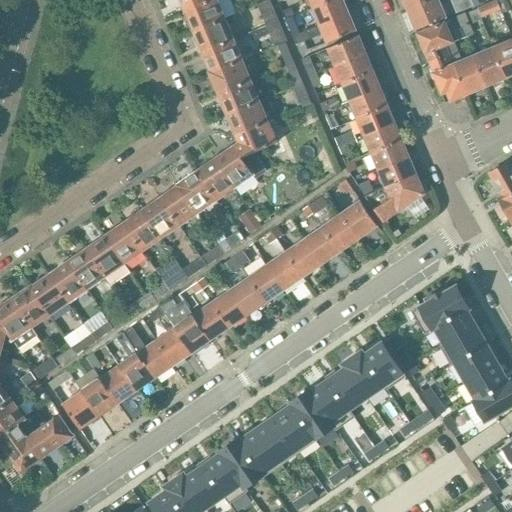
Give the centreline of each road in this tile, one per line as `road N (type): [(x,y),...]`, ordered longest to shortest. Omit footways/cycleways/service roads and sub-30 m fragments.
road 1 (residential): [(49,511),(470,221)]
road 2 (residential): [(0,246),(188,125),(138,0)]
road 3 (residential): [(374,0),(442,163)]
